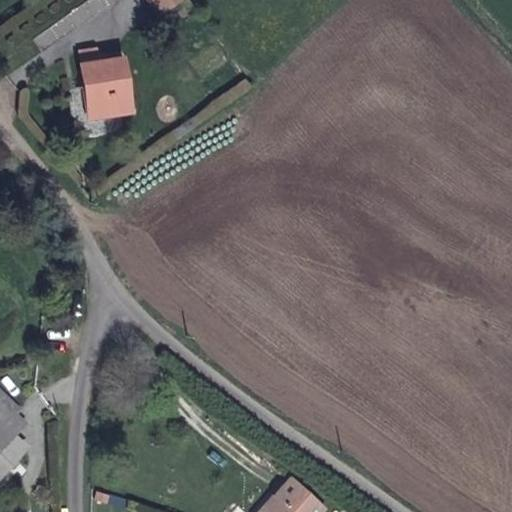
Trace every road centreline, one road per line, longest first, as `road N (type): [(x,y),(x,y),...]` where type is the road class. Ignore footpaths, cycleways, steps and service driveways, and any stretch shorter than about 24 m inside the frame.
road 1 (unclassified): [(102,276),(133,315),(388,511)]
road 2 (residential): [(102,276),(79,511)]
road 3 (unclassified): [(0,119),(34,157),(102,276)]
